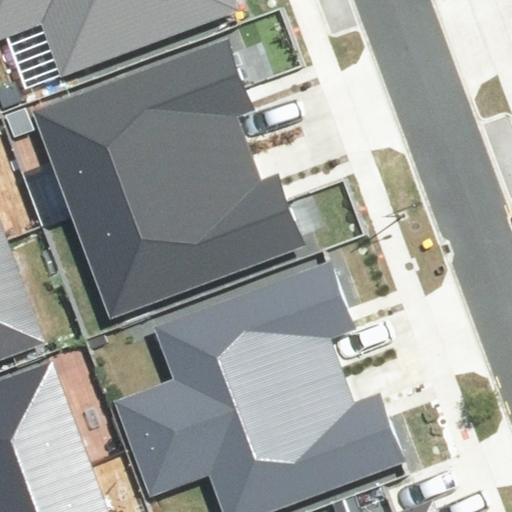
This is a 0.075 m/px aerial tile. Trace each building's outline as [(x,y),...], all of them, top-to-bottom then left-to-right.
[(76,68),(251,4),(249,0),(0,0),(0,39),(57,19),(76,68)] [(72,213),(251,142),(238,109),(253,103),(225,34),(31,111),(72,213)] [(72,213),(111,319),(307,243),(279,169),(266,174),(251,142),(72,213)] [(0,225),(9,223),(0,199),(0,225)] [(0,346),(51,327),(9,223),(0,225),(0,346)] [(376,322),(351,255),(176,320),(195,369),(130,393),(148,441),(360,363),(348,332),(376,322)] [(0,485),(103,447),(64,344),(0,368),(0,485)] [(248,511),(258,511),(424,451),(400,384),(372,394),(360,363),(148,441),(167,489),(231,466),(248,511)] [(0,511),(129,511),(103,447),(0,485),(0,511)] [(459,511),(447,481),(368,511),(459,511)]
